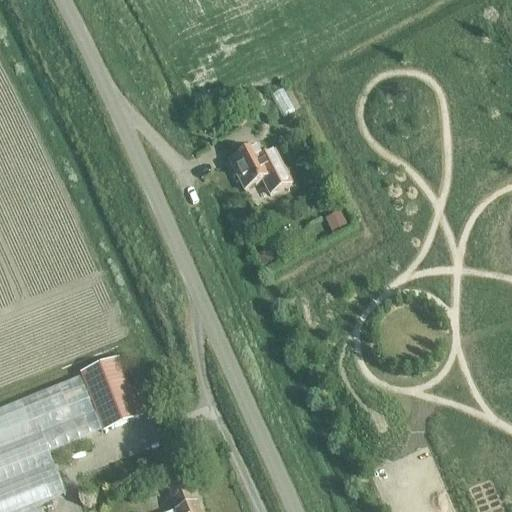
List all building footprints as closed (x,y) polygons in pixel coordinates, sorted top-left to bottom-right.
[(277,155),(264,162),(258,150),(229,165),(244,193),(248,191),(263,182),(272,200),(294,189),(277,155)] [(325,220),(333,237),(349,229),(340,212),(325,220)] [(81,378),(103,434),(140,419),(118,364),(81,378)] [(0,511),(50,511),(48,506),(62,500),(45,455),(103,434),(81,378),(0,410),(0,511)] [(198,511),(185,481),(166,489),(175,511),(198,511)]
